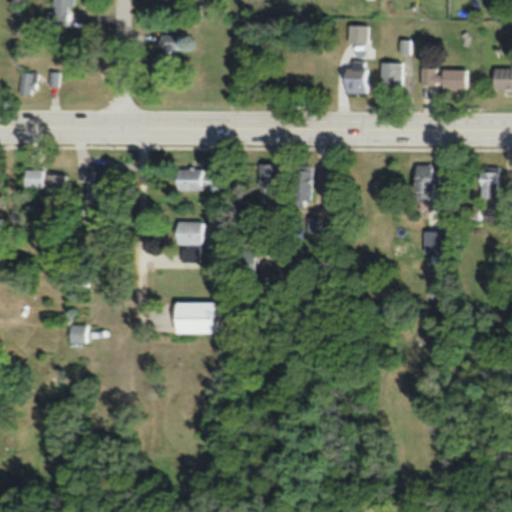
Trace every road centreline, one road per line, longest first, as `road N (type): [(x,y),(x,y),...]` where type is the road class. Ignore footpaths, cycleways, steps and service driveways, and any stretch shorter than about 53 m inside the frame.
road 1 (tertiary): [(511,130),(0,126)]
road 2 (residential): [(145,407),(146,126)]
road 3 (residential): [(124,126),(125,0)]
